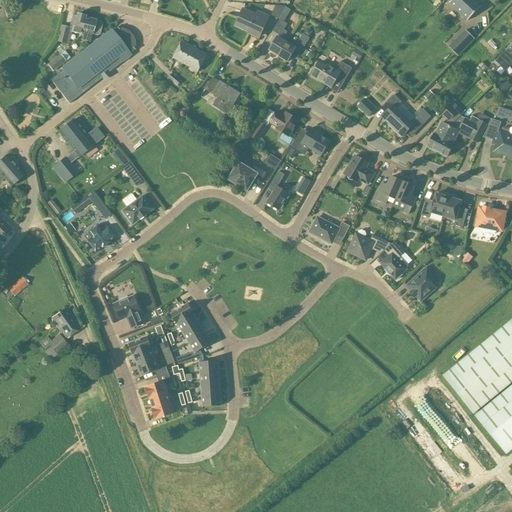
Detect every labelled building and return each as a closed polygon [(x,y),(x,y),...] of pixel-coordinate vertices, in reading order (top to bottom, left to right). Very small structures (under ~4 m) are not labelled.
[(452,0),(449,3),(468,21),(482,6),(475,0),(452,0)] [(256,15),(243,10),(235,26),(259,37),(269,17),(258,12),(256,15)] [(85,18),(85,17),(76,14),(76,17),(72,16),(69,27),(61,25),(56,42),(69,45),(72,32),(80,35),(81,35),(85,18)] [(101,22),(85,18),(81,35),(80,35),(79,40),(90,42),(92,35),(97,36),(100,35),(102,25),(101,22)] [(278,56),(286,43),(282,40),(287,32),(284,30),(287,24),(280,20),(272,31),(278,35),(277,37),(269,51),(278,56)] [(119,29),(117,27),(117,28),(113,32),(111,30),(61,68),(63,70),(51,80),(69,104),(85,91),(130,56),(129,54),(134,50),(135,51),(135,50),(134,48),(135,48),(135,45),(136,45),(136,44),(135,44),(134,41),(135,41),(134,41),(133,38),(134,38),(134,37),(133,37),(132,35),(132,34),(131,35),(129,33),(130,32),(129,31),(129,32),(126,31),(127,30),(126,30),(123,29),(123,28),(123,29),(120,28),(119,29)] [(474,39),(466,30),(449,48),(458,56),(474,39)] [(286,43),(278,56),(288,62),(292,55),(296,49),(297,47),(303,50),(310,38),(303,34),(299,40),(296,37),(291,46),(286,43)] [(192,47),(182,42),(173,58),(198,72),(207,56),(196,49),(196,47),(193,45),(192,47)] [(511,52),(511,54),(510,55),(506,50),(492,64),(497,68),(499,66),(504,70),(511,63),(511,64),(511,52)] [(52,72),(68,60),(70,58),(65,51),(47,65),(43,68),(45,72),(52,72)] [(342,85),(352,69),(341,62),(338,67),(340,68),(338,71),(328,65),(327,67),(319,63),(311,77),(318,82),(319,80),(331,88),(336,81),(342,85)] [(182,83),(172,75),(169,79),(178,87),(182,83)] [(214,105),(227,114),(231,114),(234,114),(236,110),(235,107),(233,104),(239,94),(219,82),(212,77),(209,83),(206,89),(205,90),(211,94),(218,98),(214,105)] [(503,82),(498,88),(505,94),(510,88),(503,82)] [(36,89),(40,94),(45,90),(41,85),(36,89)] [(392,127),(403,116),(396,108),(402,102),(394,95),(385,104),(390,108),(382,117),(392,127)] [(368,118),(376,110),(365,99),(357,107),(368,118)] [(182,103),(177,109),(183,113),(188,107),(182,103)] [(450,127),(461,116),(457,113),(458,113),(451,106),(443,115),(448,120),(444,124),(441,122),(435,135),(434,134),(427,147),(437,152),(450,127)] [(507,110),(500,107),(495,116),(502,119),(504,118),(507,110)] [(403,116),(392,127),(403,137),(406,134),(410,138),(431,117),(423,110),(410,123),(403,116)] [(285,117),(277,112),(270,123),(278,127),(277,129),(288,136),(298,120),(287,113),(285,117)] [(450,127),(437,152),(447,157),(454,144),(453,144),(459,132),(460,130),(470,135),(469,139),(478,144),(488,125),(472,116),(470,121),(465,118),(465,119),(461,116),(450,127)] [(74,151),(67,156),(72,162),(78,157),(93,145),(102,139),(112,151),(117,147),(107,134),(103,138),(96,128),(86,136),(73,120),(58,132),(74,151)] [(493,120),(483,137),(485,138),(493,141),(492,144),(496,145),(494,152),(509,157),(510,159),(511,159),(511,136),(501,133),(500,135),(497,135),(502,123),(493,120)] [(267,127),(261,123),(251,138),(256,142),(267,127)] [(330,142),(319,135),(320,134),(311,128),(303,141),(297,137),(291,147),(298,151),(302,144),(321,156),(330,142)] [(290,148),(286,155),(292,159),(296,152),(290,148)] [(120,166),(126,162),(117,149),(111,154),(120,166)] [(270,154),(264,163),(276,171),(282,161),(270,154)] [(0,161),(0,182),(4,178),(11,186),(23,175),(6,156),(0,161)] [(72,162),(67,156),(54,167),(66,184),(80,173),(72,162)] [(368,185),(374,174),(365,169),(368,164),(355,156),(344,174),(348,177),(349,178),(350,180),(352,180),(353,180),(357,182),(359,179),(368,185)] [(252,171),(239,163),(229,180),(247,191),(257,175),(262,178),(266,172),(255,166),(252,171)] [(135,187),(142,182),(129,164),(122,169),(135,187)] [(279,210),(289,194),(277,187),(285,175),(279,172),(268,189),(273,192),(267,203),(279,210)] [(395,200),(403,182),(399,180),(399,178),(394,176),(392,177),(391,177),(386,189),(380,187),(375,200),(386,205),(389,197),(395,200)] [(295,191),(303,195),(311,182),(303,177),(295,191)] [(403,182),(395,200),(406,204),(403,212),(409,215),(414,202),(409,199),(414,187),(413,186),(413,184),(408,182),(406,183),(403,182)] [(371,188),(367,186),(363,192),(367,195),(371,188)] [(83,208),(91,202),(99,212),(105,207),(93,192),(79,202),(83,208)] [(443,217),(449,198),(448,197),(447,195),(443,194),(442,194),(442,195),(436,194),(434,202),(430,203),(425,202),(421,215),(429,218),(431,213),(443,217)] [(140,220),(145,216),(145,215),(152,210),(142,196),(121,211),(132,225),(139,219),(140,220)] [(449,198),(443,217),(455,220),(454,225),(462,228),(467,213),(461,211),(460,208),(462,202),(456,200),(456,199),(455,197),(451,196),(450,197),(450,198),(449,198)] [(57,206),(52,211),(56,216),(62,212),(57,206)] [(490,210),(490,208),(483,207),(483,209),(480,208),(476,226),(502,231),(505,213),(490,210)] [(0,240),(12,229),(0,217),(0,240)] [(339,229),(317,217),(310,233),(332,244),(336,235),(344,239),(350,226),(342,223),(339,229)] [(64,228),(65,229),(69,235),(74,231),(75,231),(69,223),(64,228)] [(102,230),(98,225),(88,233),(92,238),(87,241),(96,253),(115,238),(106,227),(102,230)] [(424,233),(435,237),(438,230),(427,226),(424,233)] [(381,254),(384,251),(392,244),(373,235),(370,241),(365,238),(366,235),(365,232),(362,230),(358,231),(357,234),(356,234),(348,252),(366,260),(371,249),(381,254)] [(392,244),(384,251),(389,256),(381,264),(395,280),(407,269),(406,268),(408,267),(408,264),(401,257),(405,253),(394,242),(392,244)] [(472,259),(466,254),(461,260),(460,260),(467,266),(472,259)] [(421,302),(435,288),(436,288),(431,283),(436,278),(427,268),(407,286),(411,291),(410,293),(415,298),(416,296),(421,302)] [(9,289),(9,290),(5,294),(9,299),(14,295),(14,296),(23,288),(28,285),(22,278),(10,288),(9,289)] [(343,312),(352,294),(340,288),(331,306),(343,312)] [(343,312),(361,321),(369,310),(359,305),(362,299),(352,294),(343,312)] [(129,322),(132,329),(144,324),(139,313),(141,312),(134,296),(128,299),(127,297),(119,300),(120,302),(114,305),(121,320),(128,317),(130,321),(129,322)] [(171,314),(177,323),(193,313),(188,304),(171,314)] [(67,338),(79,329),(66,310),(53,319),(67,338)] [(369,310),(361,321),(364,324),(374,336),(389,323),(382,314),(377,319),(369,310)] [(177,324),(183,333),(199,323),(194,314),(193,313),(177,323),(177,324)] [(511,383),(511,318),(442,375),(474,414),(511,383)] [(183,333),(189,343),(206,334),(199,323),(183,333)] [(389,323),(374,336),(381,344),(396,331),(389,323)] [(405,341),(396,331),(381,344),(389,354),(405,341)] [(206,334),(189,343),(195,353),(211,343),(206,334)] [(297,334),(288,341),(301,357),(309,350),(297,334)] [(43,345),(46,349),(44,350),(51,360),(56,355),(57,356),(69,346),(60,336),(51,344),(49,340),(43,345)] [(129,344),(133,354),(151,347),(147,337),(129,344)] [(301,357),(288,341),(280,348),(293,363),(301,357)] [(133,355),(137,365),(155,358),(151,348),(152,348),(151,347),(133,354),(133,355)] [(293,363),(280,348),(272,354),(276,358),(285,370),(293,363)] [(155,358),(137,365),(138,366),(142,376),(154,371),(157,378),(168,374),(166,367),(159,369),(155,359),(155,358)] [(285,370),(276,358),(268,364),(280,380),(288,374),(285,370)] [(360,384),(370,376),(357,360),(346,369),(360,384)] [(200,363),(200,374),(219,373),(218,362),(200,363)] [(268,364),(259,371),(272,387),(280,380),(268,364)] [(338,375),(351,391),(360,384),(346,369),(338,375)] [(200,374),(201,385),(220,384),(219,373),(200,374)] [(150,398),(168,392),(165,383),(171,381),(168,374),(157,378),(159,383),(146,387),(146,388),(149,398),(150,398)] [(330,381),(343,397),(351,391),(338,375),(330,381)] [(321,386),(334,402),(342,395),(329,380),(321,386)] [(201,385),(202,396),(221,394),(220,384),(201,385)] [(506,455),(511,449),(511,384),(474,415),(506,455)] [(324,410),(334,402),(321,386),(310,395),(311,395),(323,410),(324,410)] [(150,398),(153,409),(171,403),(168,392),(150,398)] [(221,394),(202,396),(203,407),(222,406),(221,394)] [(171,403),(153,409),(152,409),(155,419),(156,419),(174,413),(171,403)] [(289,422),(298,415),(289,404),(281,411),(289,422)] [(282,428),(289,422),(281,411),(273,417),(282,428)] [(299,433),(307,426),(303,421),(301,418),(298,415),(289,422),(299,433)] [(275,434),(282,428),(273,417),(266,424),(275,434)] [(291,439),(299,433),(289,422),(282,428),(291,439)] [(266,441),(275,434),(266,424),(257,430),(257,431),(266,441),(266,442),(266,441)] [(283,445),(291,439),(282,428),(275,434),(283,445)] [(275,452),(283,445),(275,434),(266,441),(266,442),(274,452),(275,452)] [(375,434),(363,444),(379,464),(391,454),(396,459),(402,455),(395,447),(389,452),(375,434)] [(341,462),(328,472),(343,491),(356,480),(341,462)]
